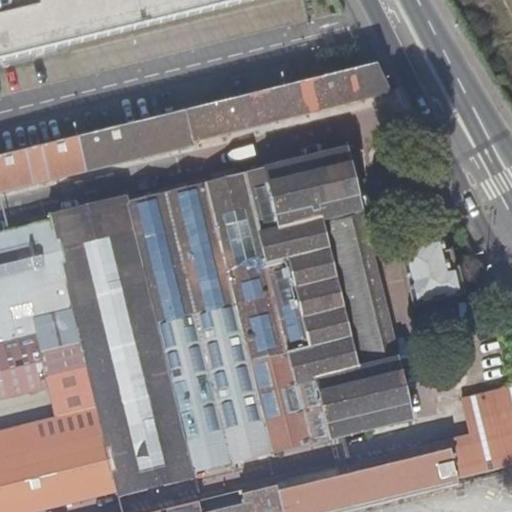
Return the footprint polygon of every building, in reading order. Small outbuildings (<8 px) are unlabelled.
[(0,0),(0,64),(264,0),(0,0)] [(384,99),(370,71),(0,161),(0,195),(188,150),(188,145),(384,99)] [(332,442),(405,424),(341,155),(120,207),(117,203),(45,222),(46,227),(0,237),(0,399),(43,389),(34,356),(75,347),(91,413),(0,434),(0,511),(46,511),(110,497),(111,499),(186,482),(185,477),(323,442),(324,444),(332,442)] [(415,308),(462,296),(452,252),(443,255),(440,244),(402,254),(415,308)] [(511,472),(511,389),(455,403),(464,440),(339,471),(331,473),(234,497),(235,500),(194,510),(194,506),(169,511),(348,511),(505,474),(511,472)] [(332,442),(324,444),(331,473),(339,471),(332,442)]
